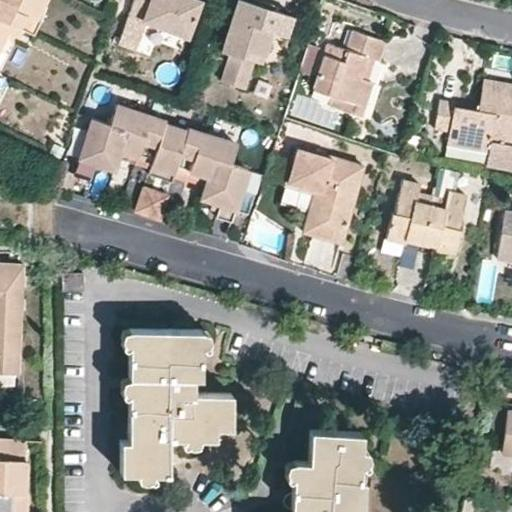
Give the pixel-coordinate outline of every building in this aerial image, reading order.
[(38,18),(45,0),(0,0),(0,17),(10,23),(18,27),(25,11),(38,18)] [(133,0),(128,16),(186,36),(198,0),(133,0)] [(243,93),(251,65),(253,57),(263,60),(277,13),(261,9),(238,1),(220,55),(229,58),(221,86),(243,93)] [(0,45),(10,23),(0,17),(0,45)] [(366,55),(375,58),(378,59),(381,48),(384,40),(353,29),(348,49),(327,41),(313,87),(332,94),(329,103),(361,114),(371,81),(369,79),(359,76),(366,55)] [(311,72),(321,42),(308,38),(297,67),(311,72)] [(369,79),(375,58),(366,55),(359,76),(369,79)] [(253,57),(251,65),(261,68),(263,60),(253,57)] [(453,100),(440,98),(435,127),(449,130),(447,143),(489,150),(492,138),(511,142),(511,82),(483,77),(478,108),(468,107),(452,105),(453,100)] [(88,117),(74,164),(90,169),(92,163),(99,165),(112,168),(116,154),(119,147),(134,151),(131,158),(130,164),(144,168),(145,164),(169,171),(168,175),(184,181),(185,175),(190,177),(202,181),(197,197),(208,200),(214,202),(212,209),(229,214),(243,167),(226,162),(232,142),(184,127),(182,130),(161,123),(162,119),(111,104),(105,123),(88,117)] [(297,144),(284,185),(312,193),(308,210),(302,230),(324,236),(342,241),(363,163),(297,144)] [(119,147),(116,154),(123,156),(131,158),(134,151),(119,147)] [(92,163),(90,169),(94,171),(98,172),(99,165),(92,163)] [(90,169),(74,164),(71,171),(87,176),(90,169)] [(145,164),(144,168),(143,174),(166,181),(168,175),(169,171),(145,164)] [(422,242),(431,201),(417,198),(421,182),(402,178),(388,237),(403,242),(404,238),(414,240),(422,242)] [(164,193),(136,185),(128,210),(143,215),(156,219),(164,193)] [(312,193),(284,185),(279,203),(308,210),(312,193)] [(445,204),(431,201),(422,242),(430,244),(436,245),(435,248),(454,253),(467,193),(448,188),(445,204)] [(214,202),(208,200),(205,207),(208,208),(212,209),(214,202)] [(511,209),(504,208),(496,258),(511,260),(511,209)] [(229,214),(212,209),(209,217),(227,222),(229,214)] [(24,264),(0,262),(0,372),(19,373),(24,264)] [(84,273),(62,273),(62,288),(84,288),(84,273)] [(201,328),(129,328),(128,440),(121,439),(121,471),(167,470),(168,437),(215,437),(215,427),(231,426),(230,393),(191,392),(192,376),(201,376),(201,328)] [(511,453),(511,409),(508,409),(502,452),(511,453)] [(362,432),(310,430),(309,461),(293,460),(291,508),(298,509),(298,511),(362,511),(364,479),(359,479),(362,432)] [(25,438),(0,436),(0,511),(26,511),(25,511),(26,492),(24,492),(26,458),(24,458),(25,438)]
